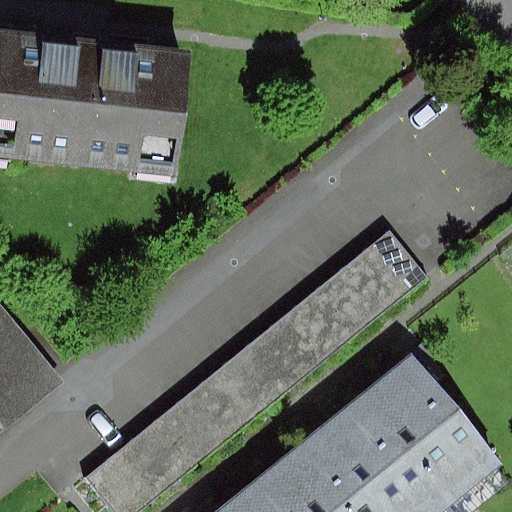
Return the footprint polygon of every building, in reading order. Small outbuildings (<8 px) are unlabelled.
[(190,59),(0,35),(0,149),(176,172),(190,59)] [(147,511),(431,280),(390,231),(91,476),(120,511),(147,511)] [(0,301),(0,413),(4,411),(14,423),(63,386),(0,301)] [(418,360),(367,401),(454,508),(506,468),(418,360)] [(367,401),(319,440),(379,511),(449,511),(454,508),(367,401)] [(379,511),(319,440),(276,475),(306,511),(379,511)] [(306,511),(276,475),(232,510),(234,511),(306,511)]
